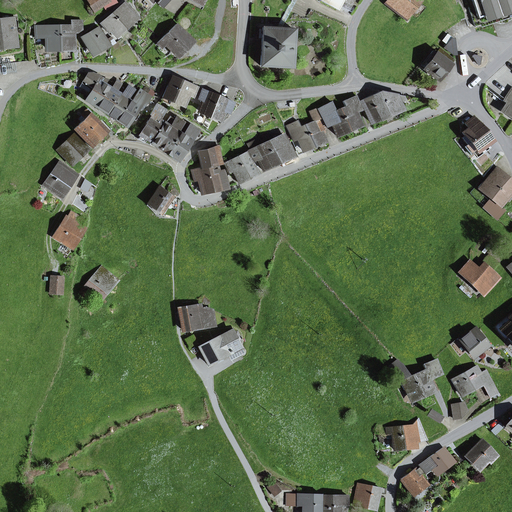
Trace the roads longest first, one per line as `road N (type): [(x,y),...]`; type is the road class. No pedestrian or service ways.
road 1 (residential): [(461,100),(207,202),(186,193),(180,166)]
road 2 (residential): [(245,83),(60,69),(23,80),(0,112)]
road 3 (tertiary): [(511,401),(398,470),(389,511)]
road 4 (residential): [(269,511),(191,362)]
